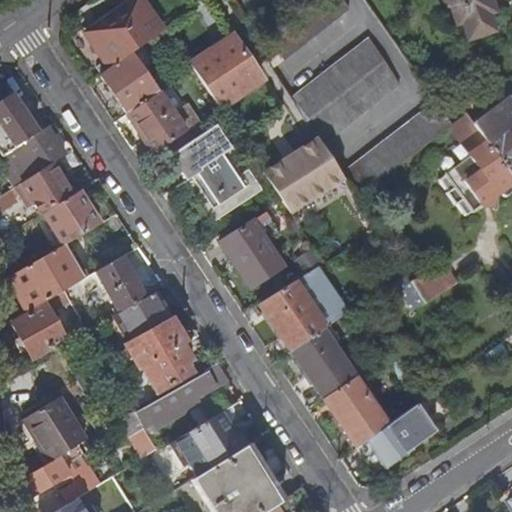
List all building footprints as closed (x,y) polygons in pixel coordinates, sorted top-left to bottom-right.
[(130,53),(161,32),(138,0),(134,0),(84,34),(107,68),(130,53)] [(341,0),(312,0),(255,44),(271,68),(348,9),(341,0)] [(491,12),(486,0),(440,0),(442,5),(447,4),(454,23),(459,23),(464,39),(490,31),(485,13),(491,12)] [(231,38),(190,66),(191,69),(218,108),(258,80),(231,38)] [(368,38),(291,97),(317,138),(321,144),(399,84),(368,38)] [(107,68),(98,74),(125,114),(157,92),(130,53),(107,68)] [(157,92),(125,114),(152,153),(157,149),(195,124),(198,121),(188,106),(173,116),(157,92)] [(0,156),(5,153),(37,133),(11,95),(0,102),(0,156)] [(511,105),(508,99),(473,124),(478,132),(511,179),(511,105)] [(350,188),(355,197),(433,138),(449,126),(450,125),(434,101),(340,173),(343,178),(349,187),(350,188)] [(511,179),(478,132),(465,114),(450,125),(449,126),(462,145),(436,162),(446,174),(441,178),(450,190),(448,191),(455,205),(457,203),(466,215),(471,212),(483,204),(495,210),(498,194),(506,196),(511,191),(511,179)] [(195,124),(157,149),(179,183),(185,181),(168,157),(201,135),(195,124)] [(168,157),(185,181),(189,178),(213,214),(255,186),(214,126),(201,135),(168,157)] [(37,133),(5,153),(15,167),(27,159),(36,172),(50,163),(71,149),(57,129),(50,134),(45,128),(37,133)] [(284,158),(262,172),(273,189),(289,212),(343,178),(340,173),(321,144),(317,138),(294,152),(296,155),(286,162),(284,158)] [(294,152),(284,158),(286,162),(296,155),(294,152)] [(33,204),(38,214),(40,213),(70,195),(50,163),(36,172),(13,187),(26,208),(33,204)] [(289,212),(296,222),(350,188),(349,187),(343,178),(289,212)] [(7,191),(0,194),(0,211),(15,202),(7,191)] [(70,195),(40,213),(61,245),(98,224),(76,191),(70,195)] [(250,220),(265,243),(279,234),(263,212),(250,220)] [(265,243),(250,220),(219,241),(249,287),(281,267),(265,243)] [(61,245),(5,278),(25,311),(62,290),(81,279),(61,245)] [(119,257),(89,274),(100,294),(106,291),(118,312),(143,298),(119,257)] [(412,279),(426,302),(449,287),(447,285),(456,280),(445,261),(436,267),(435,265),(412,279)] [(317,265),(261,302),(292,350),(321,330),(345,314),(324,281),(326,280),(317,265)] [(118,312),(113,315),(126,341),(169,317),(155,291),(143,298),(118,312)] [(31,359),(65,339),(44,304),(11,323),(31,359)] [(126,341),(122,344),(137,369),(145,364),(153,378),(147,382),(154,394),(190,373),(183,363),(188,360),(180,345),(184,342),(169,317),(126,341)] [(321,330),(292,350),(324,397),(352,378),(321,330)] [(64,342),(56,347),(71,373),(80,368),(64,342)] [(152,422),(226,379),(216,363),(204,370),(205,373),(144,407),(152,422)] [(80,368),(71,373),(87,398),(89,401),(98,395),(80,368)] [(352,378),(324,397),(357,447),(361,444),(384,426),(352,378)] [(190,412),(198,425),(220,412),(228,406),(221,394),(190,412)] [(65,452),(78,445),(85,440),(58,397),(23,419),(48,462),(65,452)] [(384,426),(361,444),(370,457),(376,453),(385,467),(435,431),(416,404),(414,405),(384,426)] [(134,411),(119,420),(128,436),(143,427),(134,411)] [(198,425),(168,443),(181,465),(185,463),(194,477),(244,446),(247,445),(239,433),(236,434),(232,432),(220,412),(198,425)] [(129,440),(141,461),(157,452),(144,431),(129,440)] [(153,443),(158,453),(163,451),(159,440),(153,443)] [(78,445),(65,452),(48,462),(18,480),(28,496),(56,481),(58,485),(69,478),(71,482),(59,490),(66,501),(77,495),(99,484),(80,455),(83,453),(78,445)] [(244,446),(194,477),(189,480),(209,511),(262,511),(278,501),(244,446)] [(87,511),(77,495),(66,501),(45,511),(87,511)] [(279,503),(278,501),(262,511),(264,511),(277,505),(279,503)]
